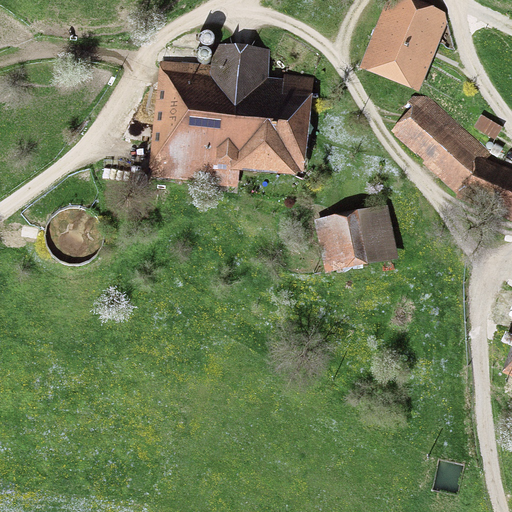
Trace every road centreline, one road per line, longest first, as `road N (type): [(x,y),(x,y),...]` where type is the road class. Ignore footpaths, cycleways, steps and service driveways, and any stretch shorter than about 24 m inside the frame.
road 1 (track): [(221,3),(301,29),(342,61),(379,127),(447,213),(476,270),(502,511)]
road 2 (unclassified): [(0,211),(86,142),(165,36),(228,0)]
road 3 (track): [(450,0),(473,62),(511,125)]
